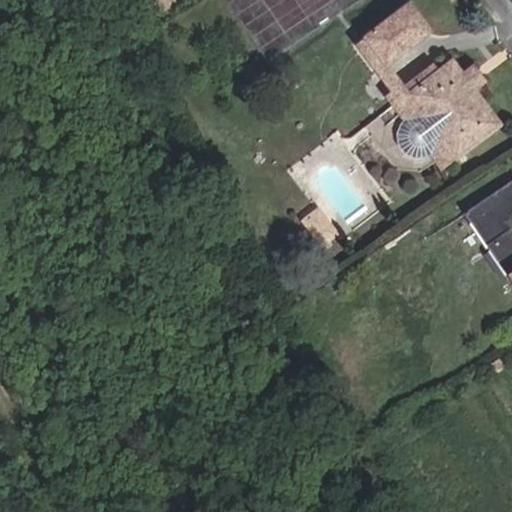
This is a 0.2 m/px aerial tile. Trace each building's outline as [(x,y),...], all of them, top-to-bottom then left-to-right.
[(427,31),(406,3),(387,18),(407,46),(427,31)] [(407,46),(387,18),(362,37),(382,65),(407,46)] [(382,65),(362,37),(355,42),(376,70),(382,65)] [(392,104),(440,169),(498,125),(449,60),(392,104)] [(511,185),(466,217),(487,250),(485,263),(498,280),(505,280),(511,289),(511,185)]
